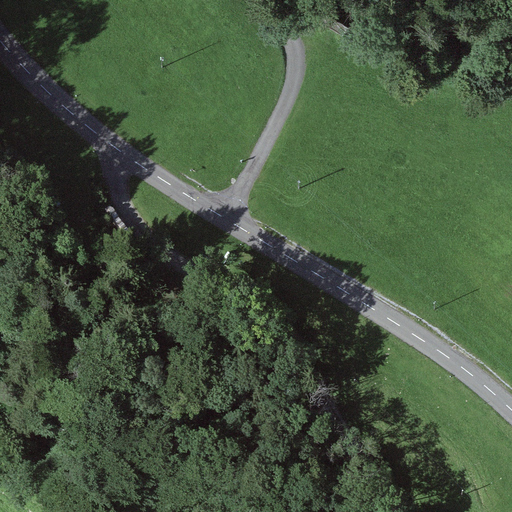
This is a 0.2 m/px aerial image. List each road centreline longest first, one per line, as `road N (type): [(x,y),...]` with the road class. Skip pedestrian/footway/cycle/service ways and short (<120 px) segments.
road 1 (track): [(396,511),(259,319),(135,224),(117,186),(117,149)]
road 2 (tertiary): [(511,406),(424,333),(227,219)]
road 3 (tertiary): [(227,219),(91,129),(0,39)]
road 4 (unclassified): [(227,219),(295,77),(293,43),(265,0)]
